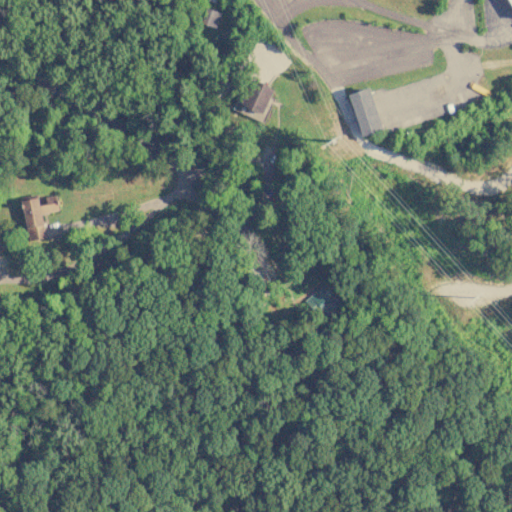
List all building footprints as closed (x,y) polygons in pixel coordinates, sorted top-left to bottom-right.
[(221,13),(205,7),(200,22),(215,28),(221,13)] [(274,88),(252,79),(243,102),(236,99),(232,108),(260,120),(274,88)] [(361,136),(382,129),(368,87),(348,93),(361,136)] [(20,200),(28,240),(45,237),(41,213),(58,209),(55,194),(44,196),(45,203),(39,204),(37,196),(20,200)] [(321,308),(327,314),(341,302),(323,282),(304,300),(315,313),(321,308)]
